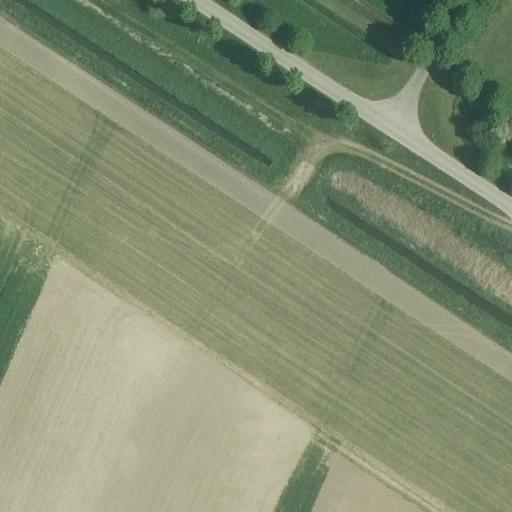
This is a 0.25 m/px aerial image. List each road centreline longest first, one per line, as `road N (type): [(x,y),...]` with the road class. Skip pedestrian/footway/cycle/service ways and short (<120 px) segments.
road 1 (unclassified): [(511,210),(194,0)]
road 2 (track): [(286,197),(310,159),(333,148),(361,153),(511,223)]
